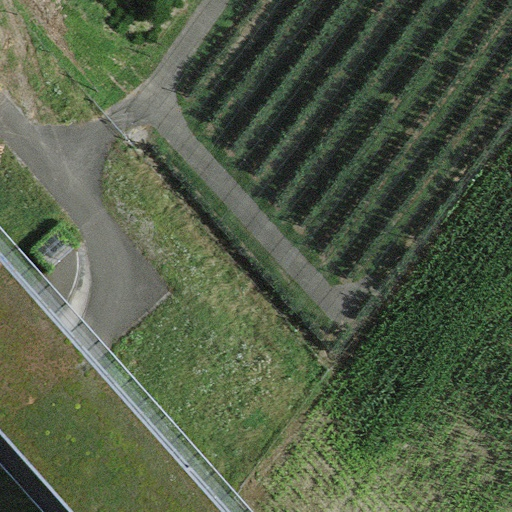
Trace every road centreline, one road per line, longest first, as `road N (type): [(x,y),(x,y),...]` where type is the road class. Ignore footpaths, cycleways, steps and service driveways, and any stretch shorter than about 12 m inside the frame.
road 1 (track): [(97,268),(60,166),(145,106),(219,0)]
road 2 (secondary): [(0,339),(158,511)]
